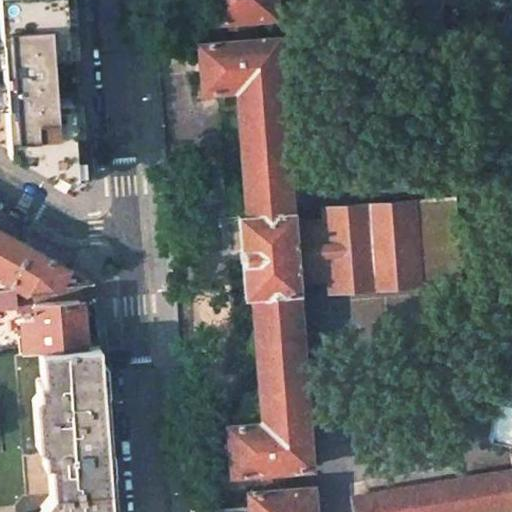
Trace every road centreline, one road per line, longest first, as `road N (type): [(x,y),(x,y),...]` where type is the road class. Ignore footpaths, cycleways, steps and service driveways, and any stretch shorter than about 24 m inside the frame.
road 1 (residential): [(149,511),(129,234)]
road 2 (residential): [(129,234),(114,0)]
road 3 (residential): [(0,188),(72,230),(129,234)]
